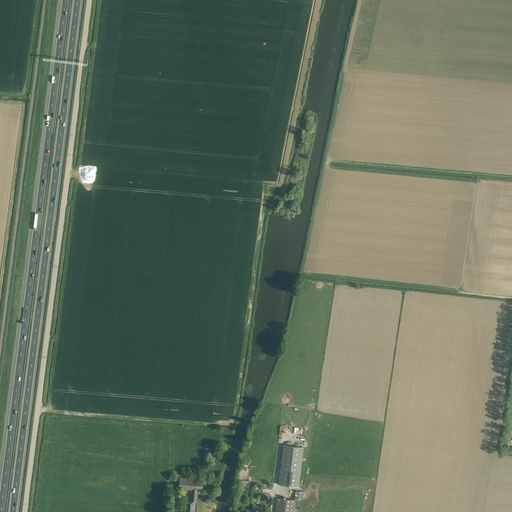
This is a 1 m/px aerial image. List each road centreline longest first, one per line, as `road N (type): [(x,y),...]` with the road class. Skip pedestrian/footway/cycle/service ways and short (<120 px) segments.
road 1 (motorway): [(65,0),(0,511)]
road 2 (motorway): [(12,511),(77,0)]
road 3 (unclassified): [(25,511),(89,0)]
